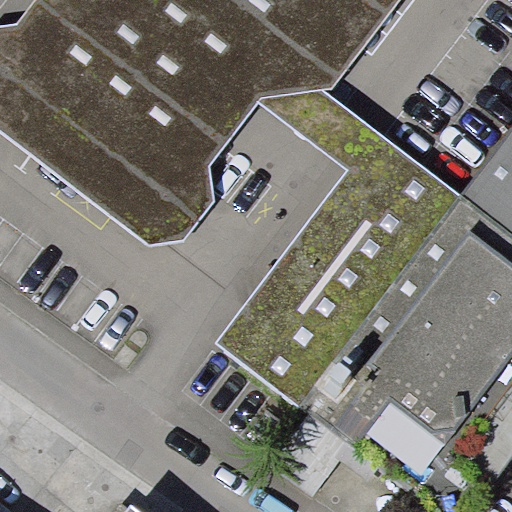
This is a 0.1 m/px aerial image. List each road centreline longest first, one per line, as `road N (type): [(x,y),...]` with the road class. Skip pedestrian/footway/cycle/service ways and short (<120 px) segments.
road 1 (unknown): [(118,404),(461,0)]
road 2 (residential): [(275,511),(0,323)]
